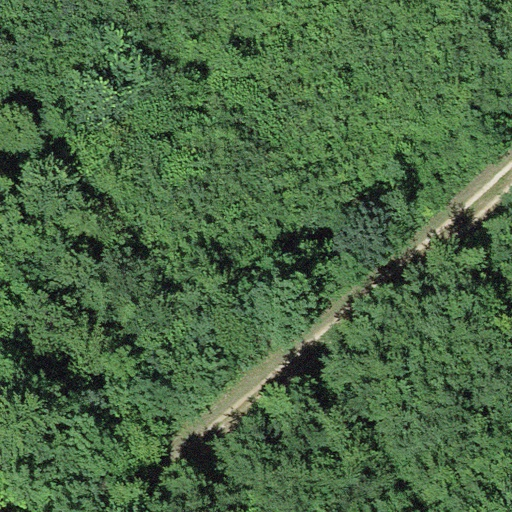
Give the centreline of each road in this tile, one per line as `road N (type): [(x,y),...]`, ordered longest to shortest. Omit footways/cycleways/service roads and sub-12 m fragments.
road 1 (track): [(511,171),(115,511)]
road 2 (track): [(321,0),(0,176)]
